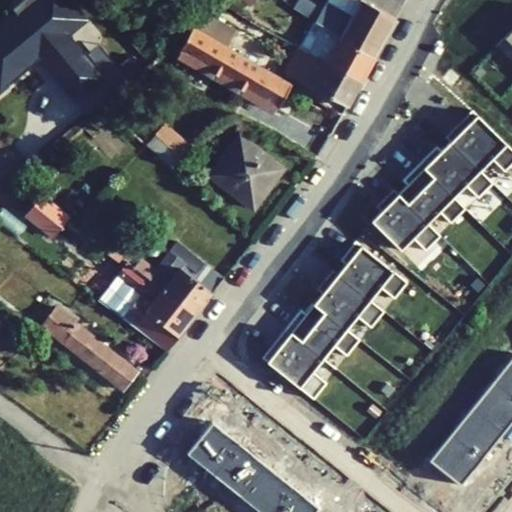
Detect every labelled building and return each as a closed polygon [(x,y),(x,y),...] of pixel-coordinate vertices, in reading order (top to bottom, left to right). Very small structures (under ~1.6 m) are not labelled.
[(82,21),(65,0),(23,0),(22,1),(27,6),(0,27),(0,81),(4,87),(38,60),(71,102),(103,78),(85,54),(80,58),(63,36),(82,21)] [(360,0),(350,17),(325,3),(321,10),(304,0),(299,0),(294,10),(313,21),(339,36),(339,38),(374,57),(395,19),(388,14),(391,8),(399,12),(405,0),(360,0)] [(511,0),(487,0),(500,13),(492,21),(511,40),(511,0)] [(193,27),(226,47),(236,31),(210,17),(193,27)] [(263,42),(269,33),(251,21),(245,31),(263,42)] [(339,36),(313,21),(298,47),(360,82),(374,57),(339,38),(339,36)] [(178,51),(276,109),(291,85),(226,47),(193,27),(178,51)] [(283,73),(346,107),(360,82),(298,47),(283,73)] [(121,89),(115,95),(123,103),(129,96),(121,89)] [(111,113),(117,106),(108,98),(103,105),(111,113)] [(511,158),(511,145),(475,110),(461,124),(457,121),(445,133),(451,139),(437,153),(431,147),(405,172),(409,179),(398,190),(391,184),(375,200),(380,205),(368,218),(397,247),(411,233),(424,245),(436,233),(422,220),(437,205),(450,218),(476,192),(464,180),(490,154),(503,168),(511,158)] [(171,168),(188,148),(165,126),(147,147),(171,168)] [(207,176),(252,209),(273,181),(268,177),(277,164),(238,134),(207,176)] [(69,216),(43,196),(27,217),(52,237),(69,216)] [(195,314),(223,278),(177,242),(155,270),(139,258),(133,266),(195,314)] [(139,258),(125,247),(118,255),(133,266),(139,258)] [(422,293),(368,250),(356,265),(361,270),(349,285),(344,281),(333,294),(340,299),(314,332),(309,329),(279,367),(310,392),(320,380),(335,392),(344,381),(330,370),(344,353),(360,366),(372,351),(359,340),(370,327),(382,337),(394,322),(380,311),(392,297),(408,311),(422,293)] [(133,266),(127,261),(96,298),(166,351),(195,314),(133,266)] [(40,325),(122,389),(136,371),(112,352),(109,356),(97,347),(100,343),(54,306),(40,325)] [(511,359),(430,459),(459,482),(511,417),(511,359)] [(211,423),(187,453),(260,511),(314,511),(318,508),(211,423)]
